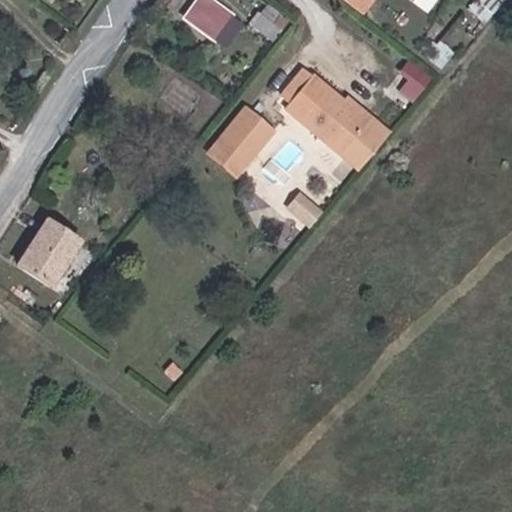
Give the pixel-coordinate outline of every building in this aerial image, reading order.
[(378,0),(331,0),(329,4),(359,26),(378,0)] [(209,52),(225,28),(192,5),(183,19),(187,22),(180,34),(209,52)] [(265,50),(278,32),(273,28),(273,27),(258,16),(253,23),(250,21),(241,33),(265,50)] [(395,86),(412,101),(433,77),(415,62),(395,86)] [(277,119),(333,166),(359,135),(337,116),(339,114),(299,80),(274,108),(281,115),(277,119)] [(377,145),(339,114),(337,116),(359,135),(333,166),(349,179),(377,145)] [(227,189),(265,144),(237,120),(199,165),(227,189)] [(296,164),(282,152),(254,185),(268,198),(296,164)] [(301,168),(296,164),(268,198),(273,201),(301,168)] [(3,281),(35,302),(67,255),(34,233),(3,281)]
